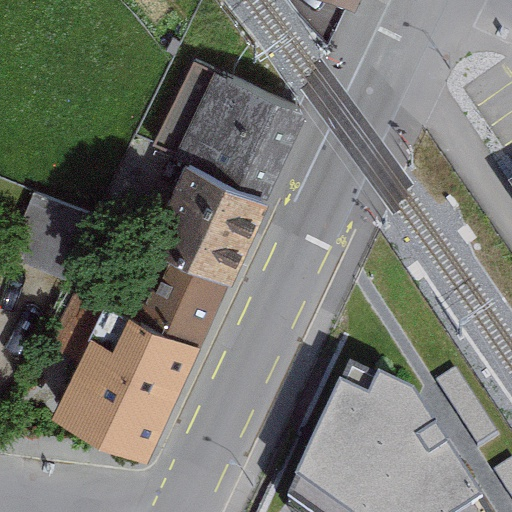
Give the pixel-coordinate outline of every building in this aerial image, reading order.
[(266,197),(305,116),(213,73),(174,154),(191,162),(266,197)] [(266,197),(191,162),(151,244),(227,280),(266,197)] [(227,280),(151,244),(122,307),(197,343),(227,280)] [(197,343),(122,307),(106,300),(50,418),(141,461),(197,343)] [(371,403),(342,389),(295,495),(319,511),(482,511),(409,395),(381,381),(371,403)]
